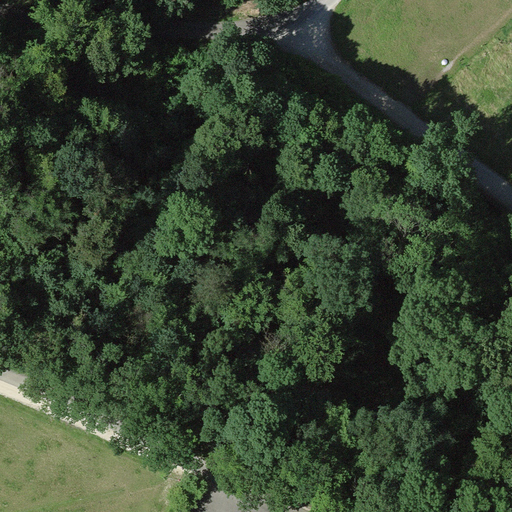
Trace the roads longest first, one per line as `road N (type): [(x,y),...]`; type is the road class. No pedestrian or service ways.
road 1 (unclassified): [(0,6),(205,29),(279,19),(323,0)]
road 2 (track): [(281,511),(0,375)]
road 3 (track): [(511,189),(279,19)]
